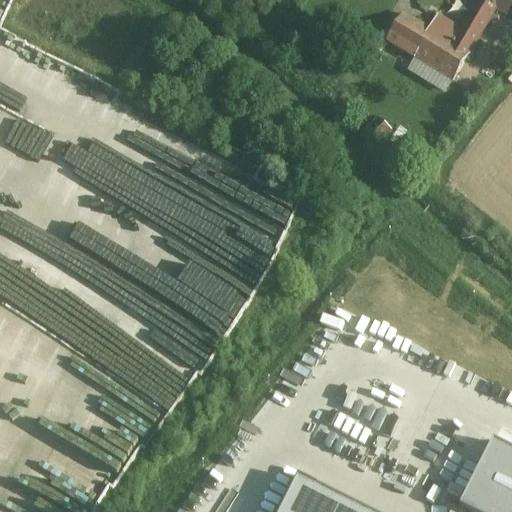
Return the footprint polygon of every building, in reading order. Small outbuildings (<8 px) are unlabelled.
[(472,0),(474,1),(491,11),(501,17),(510,0),(472,0)] [(448,86),(491,11),(474,1),(455,34),(448,46),(427,34),(399,18),(384,43),(448,86)] [(448,46),(455,34),(434,21),(427,34),(448,46)] [(511,511),(511,454),(493,445),(460,511),(511,511)] [(359,511),(298,481),(282,511),(359,511)]
